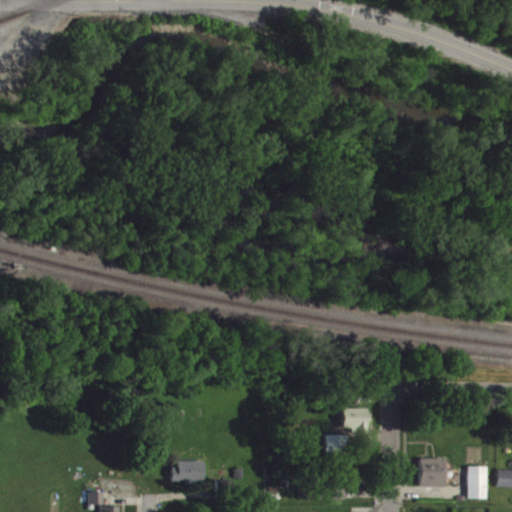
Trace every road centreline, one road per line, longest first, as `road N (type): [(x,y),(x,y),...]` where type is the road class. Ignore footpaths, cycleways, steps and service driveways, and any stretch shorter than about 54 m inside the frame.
road 1 (residential): [(0,0),(280,3),(385,25),(507,72)]
road 2 (residential): [(388,389),(511,388)]
road 3 (residential): [(388,389),(390,511)]
